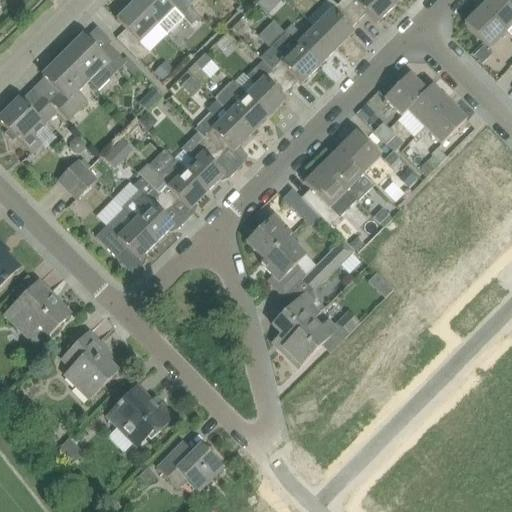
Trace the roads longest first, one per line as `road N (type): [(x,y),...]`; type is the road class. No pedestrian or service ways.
road 1 (residential): [(218,228),(420,27)]
road 2 (residential): [(511,308),(313,508)]
road 3 (residential): [(218,228),(272,440),(265,445)]
road 4 (residential): [(265,445),(126,313)]
road 5 (residential): [(126,313),(0,186)]
road 6 (residential): [(511,122),(420,27)]
road 7 (residential): [(126,313),(218,228)]
